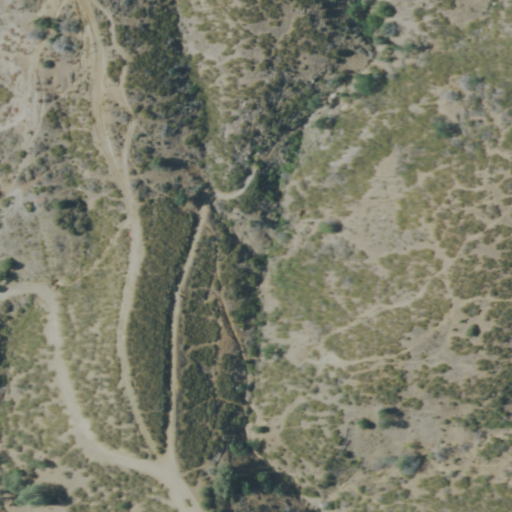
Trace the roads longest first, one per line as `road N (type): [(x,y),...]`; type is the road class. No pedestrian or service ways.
road 1 (track): [(102,0),(168,170),(136,283),(139,370),(155,460)]
road 2 (track): [(174,511),(155,460),(104,446),(81,422),(58,361),(48,297),(0,296)]
